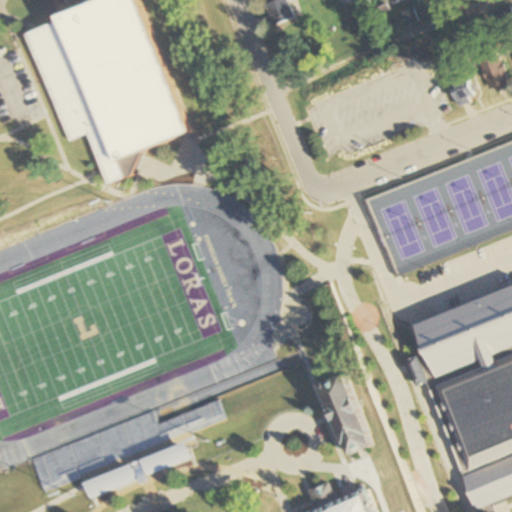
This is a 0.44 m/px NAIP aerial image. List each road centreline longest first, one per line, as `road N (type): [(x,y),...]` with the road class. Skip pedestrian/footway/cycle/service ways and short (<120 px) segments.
road 1 (residential): [(322,194),(242,0)]
road 2 (residential): [(511,117),(322,194)]
